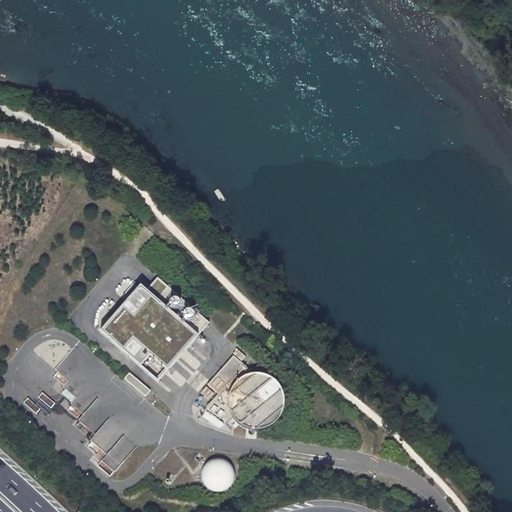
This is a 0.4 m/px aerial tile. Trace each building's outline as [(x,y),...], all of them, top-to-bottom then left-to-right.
[(135,288),(93,333),(151,385),(205,326),(176,299),(177,299),(154,279),(141,293),(135,288)] [(115,292),(123,299),(132,288),(124,281),(115,292)] [(282,413),(284,407),(284,402),(283,396),(282,391),(279,386),(276,382),(271,379),(266,376),(261,375),(256,374),(253,375),(233,357),(208,385),(218,394),(230,386),(232,388),(230,392),(229,397),(228,403),(229,408),(230,413),(233,418),(237,422),(241,426),(246,428),(251,430),(256,430),(262,430),(267,428),(272,425),(276,422),(279,417),(282,413)] [(140,402),(149,389),(125,374),(121,381),(135,389),(130,396),(140,402)] [(200,419),(219,428),(222,422),(203,413),(200,419)] [(99,450),(94,458),(117,472),(137,440),(106,420),(90,445),(99,450)] [(203,467),(202,470),(201,473),(201,476),(201,479),(203,483),(204,485),(206,488),(209,490),(212,491),(215,492),(219,492),(222,492),(225,491),(228,489),(230,487),(232,484),(234,481),(235,478),(235,475),(234,471),(233,468),(231,465),(229,463),(227,461),(224,460),(220,459),(217,459),(214,459),(211,460),(208,462),(205,464),(203,467)]
